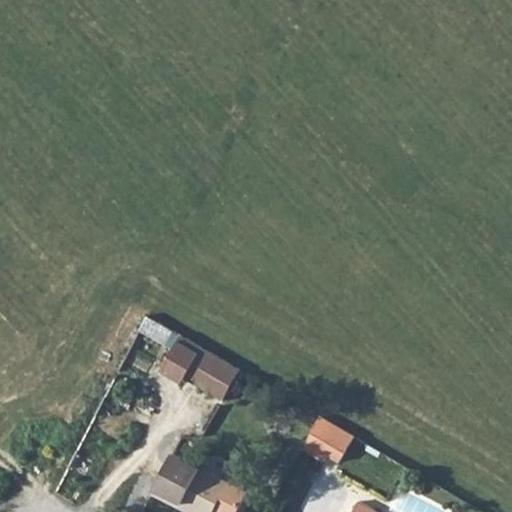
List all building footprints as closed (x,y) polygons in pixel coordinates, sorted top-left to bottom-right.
[(174,358),(190,367),(203,346),(186,336),(174,358)] [(190,367),(185,376),(223,398),(241,368),(203,346),(190,367)] [(304,448),(325,460),(329,454),(340,460),(354,434),(321,415),(304,448)] [(179,506),(181,503),(198,511),(237,511),(249,493),(174,452),(152,491),(179,506)] [(380,511),(358,499),(351,511),(380,511)]
